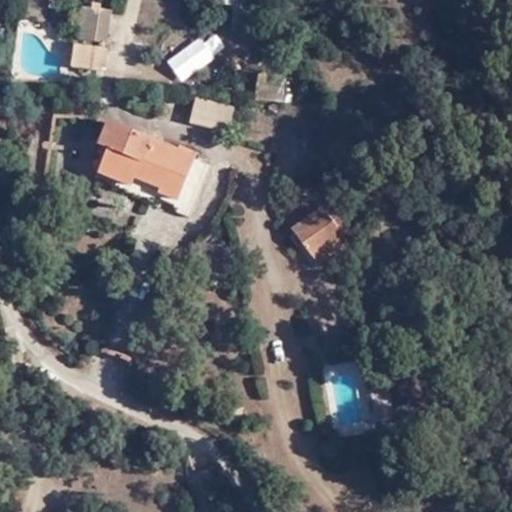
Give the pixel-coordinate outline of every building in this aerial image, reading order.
[(84,0),(77,31),(108,39),(115,8),(85,0),(84,0)] [(103,76),(108,51),(76,44),(71,69),(103,76)] [(235,120),(236,97),(197,93),(194,116),(235,120)] [(93,177),(156,204),(161,191),(195,203),(210,162),(108,123),(89,168),(95,171),(93,177)] [(307,252),(339,228),(336,224),(339,220),(334,213),(329,216),(327,214),(315,222),(310,215),(291,229),(307,252)] [(226,247),(200,243),(196,267),(222,272),(226,247)]
